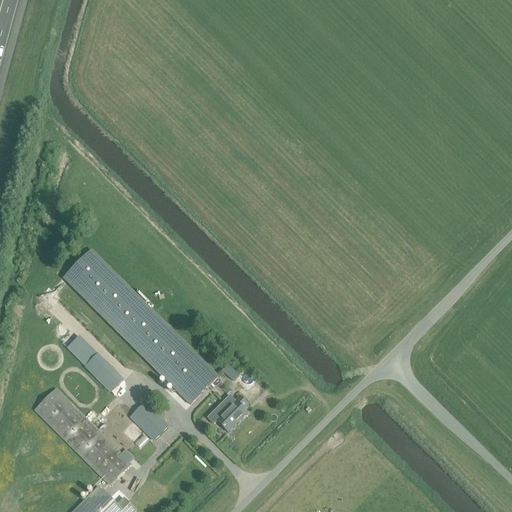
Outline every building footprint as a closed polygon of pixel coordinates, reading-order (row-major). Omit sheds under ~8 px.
[(92,250),(65,279),(192,404),(219,376),(92,250)] [(124,381),(98,356),(85,369),(111,394),(124,381)] [(225,402),(207,419),(213,425),(216,422),(218,424),(227,433),(247,413),(243,410),(248,406),(242,400),(237,405),(232,409),(225,402)] [(130,418),(150,438),(154,442),(169,427),(145,403),(130,418)] [(98,489),(74,511),(134,511),(136,511),(124,499),(116,507),(98,489)]
